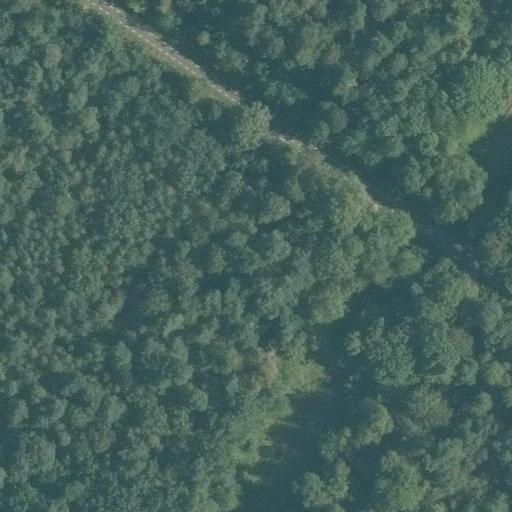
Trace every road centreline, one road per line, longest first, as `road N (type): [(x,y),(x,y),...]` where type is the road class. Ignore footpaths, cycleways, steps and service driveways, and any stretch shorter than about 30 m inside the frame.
road 1 (unclassified): [(511,289),(93,0)]
road 2 (track): [(219,511),(371,255)]
road 3 (track): [(161,511),(0,416)]
